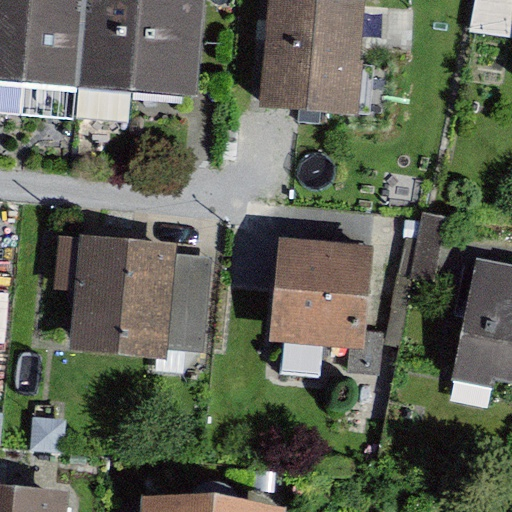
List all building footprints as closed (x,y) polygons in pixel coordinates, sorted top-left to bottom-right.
[(0,0),(0,70),(25,73),(31,0),(0,0)] [(79,78),(85,0),(31,0),(25,73),(79,78)] [(132,82),(139,0),(85,0),(79,78),(81,78),(79,103),(85,109),(121,113),(128,107),(130,82),(132,82)] [(188,87),(195,0),(139,0),(132,82),(188,87)] [(359,5),(304,0),(276,0),(266,107),(348,114),(359,5)] [(511,36),(511,0),(477,0),(470,31),(511,36)] [(372,249),(299,242),(298,256),(292,255),(280,375),(320,379),(325,334),(351,337),(359,262),(370,263),(372,249)] [(167,254),(90,247),(81,343),(158,350),(161,320),(201,323),(206,264),(167,261),(167,254)] [(511,382),(511,268),(478,262),(457,371),(511,382)] [(234,511),(235,504),(231,495),(224,489),(214,486),(200,491),(193,503),(192,511),(178,511),(153,510),(152,511),(234,511)] [(66,511),(67,507),(0,500),(0,511),(66,511)]
